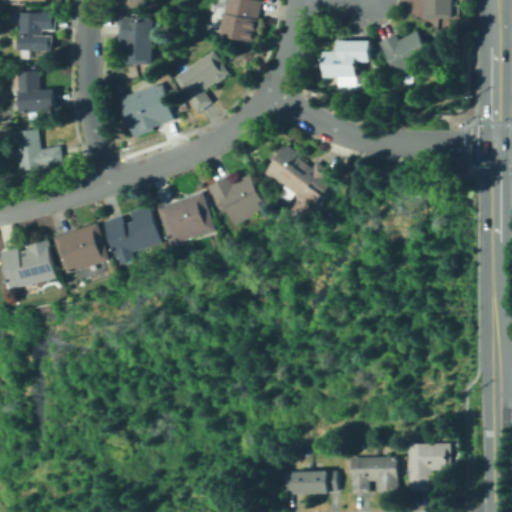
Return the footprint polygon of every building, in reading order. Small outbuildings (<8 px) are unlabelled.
[(223,0),(217,33),(253,40),(260,0),(223,0)] [(422,0),(422,16),(451,15),(451,0),(422,0)] [(51,11),(14,12),(14,57),(31,57),(31,50),(56,49),(56,33),(42,34),(42,28),(56,28),(56,11),(51,11)] [(118,16),(118,63),(152,63),(152,16),(118,16)] [(379,41),(397,73),(431,54),(417,28),(399,38),(396,32),(379,41)] [(324,36),(325,76),(339,76),(339,84),(357,83),(357,76),(360,76),(360,60),(372,60),(372,38),(337,39),(337,36),(324,36)] [(172,74),(197,110),(216,96),(208,84),(228,70),(212,47),(172,74)] [(17,72),(18,87),(11,88),(12,112),(57,109),(55,87),(39,88),(38,70),(17,72)] [(118,97),(131,136),(159,126),(157,123),(171,118),(160,83),(118,97)] [(13,131),(19,171),(63,164),(60,144),(39,148),(36,127),(13,131)] [(280,140),(269,157),(273,160),(266,170),(286,183),(278,195),(289,202),(297,191),(317,204),(335,177),(327,172),(330,168),(316,158),(313,164),(297,154),(300,150),(287,141),(285,144),(280,140)] [(208,184),(217,201),(223,198),(236,222),(269,205),(251,170),(233,180),(229,173),(208,184)] [(157,204),(170,242),(215,227),(203,189),(157,204)] [(103,222),(116,257),(162,241),(149,204),(130,211),(133,221),(125,224),(122,216),(103,222)] [(54,237),(65,273),(108,259),(97,223),(54,237)] [(4,252),(13,288),(56,277),(46,240),(26,246),(27,251),(19,253),(18,248),(4,252)] [(407,441),(407,489),(427,489),(427,471),(450,470),(450,440),(407,441)] [(351,454),(397,453),(397,489),(376,489),(376,478),(369,478),(369,489),(351,489),(351,454)] [(285,469),(337,468),(337,488),(329,488),(329,491),(296,492),(296,489),(286,489),(285,469)]
